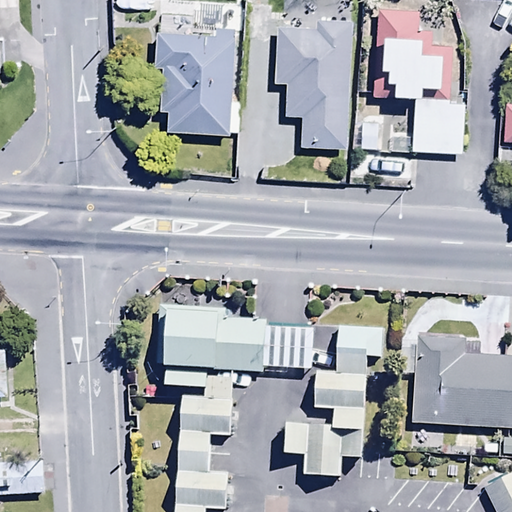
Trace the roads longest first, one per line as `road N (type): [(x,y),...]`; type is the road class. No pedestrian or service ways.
road 1 (secondary): [(511,246),(78,221)]
road 2 (residential): [(78,221),(95,511)]
road 3 (residential): [(68,0),(78,221)]
